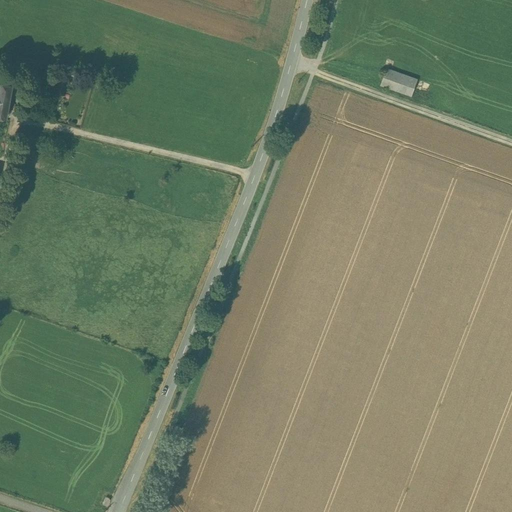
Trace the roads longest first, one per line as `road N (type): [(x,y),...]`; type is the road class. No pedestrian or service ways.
road 1 (tertiary): [(119,511),(254,175),(306,0)]
road 2 (track): [(291,61),(511,142)]
